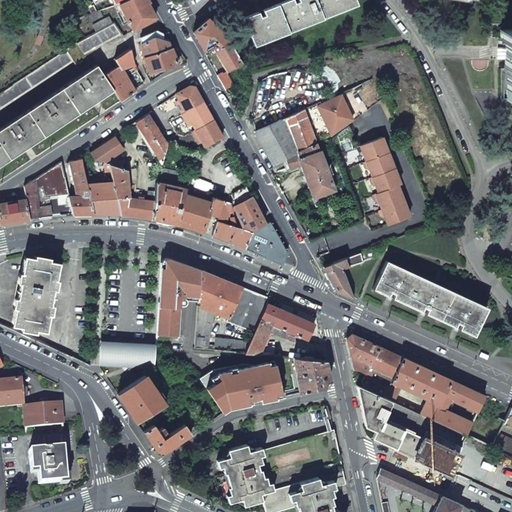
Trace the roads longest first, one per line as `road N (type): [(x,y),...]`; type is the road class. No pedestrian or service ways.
road 1 (residential): [(385,0),(425,51),(482,173),(470,252),(511,309)]
road 2 (tertiary): [(0,241),(140,236),(210,254),(320,303)]
road 3 (tertiary): [(320,303),(197,67)]
road 4 (residential): [(0,194),(197,67)]
road 5 (residential): [(343,392),(229,415),(150,470)]
road 6 (tertiary): [(320,303),(511,387)]
road 7 (residential): [(354,446),(505,511)]
road 8 (residential): [(75,379),(110,497)]
road 9 (residential): [(75,379),(96,389),(150,470)]
